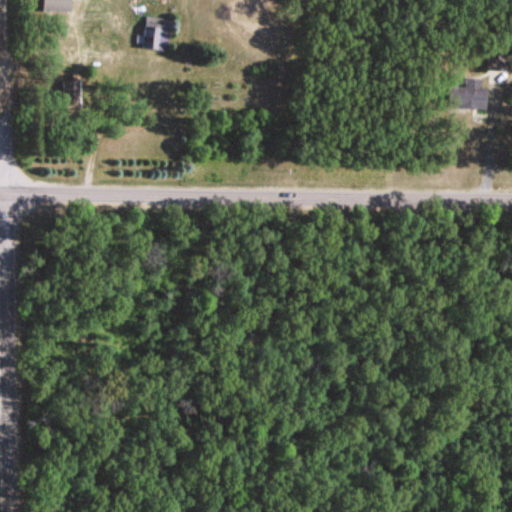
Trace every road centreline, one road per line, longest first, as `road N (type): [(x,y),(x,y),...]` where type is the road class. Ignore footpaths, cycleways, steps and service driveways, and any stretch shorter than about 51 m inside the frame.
road 1 (tertiary): [(6,194),(511,198)]
road 2 (tertiary): [(11,511),(6,194)]
road 3 (residential): [(6,194),(0,67)]
